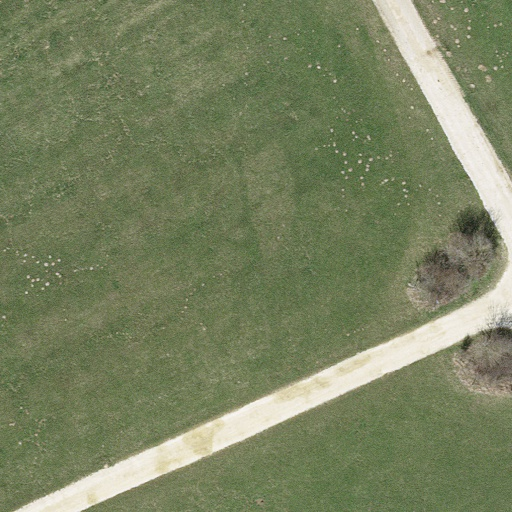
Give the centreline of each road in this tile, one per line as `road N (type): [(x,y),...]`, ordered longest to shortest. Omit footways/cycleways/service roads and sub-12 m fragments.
road 1 (track): [(47,511),(511,301)]
road 2 (track): [(385,0),(511,224)]
